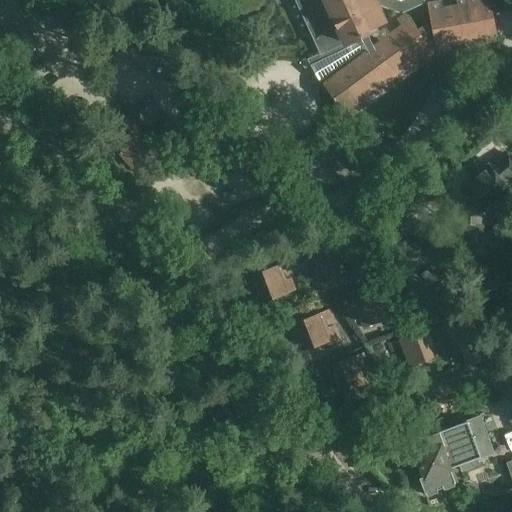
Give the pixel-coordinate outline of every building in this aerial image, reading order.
[(296,0),(320,53),(304,60),(298,63),(300,66),(308,78),(316,93),(328,84),(348,111),(347,111),(351,117),(360,110),(356,105),(368,97),(371,101),(388,89),(385,84),(396,76),(399,81),(416,68),(413,64),(424,55),(428,60),(436,53),(452,51),(450,44),(464,42),(465,48),(489,44),(488,37),(497,35),(490,0),(458,0),(459,2),(445,5),(444,0),(432,2),(435,21),(417,30),(406,15),(399,20),(402,24),(391,32),(388,28),(379,35),(384,42),(375,48),(368,34),(376,30),(375,28),(388,19),(381,4),(403,12),(425,1),(425,0),(296,0)] [(130,118),(107,138),(132,169),(156,149),(130,118)] [(379,161),(351,131),(329,152),(356,182),(379,161)] [(511,167),(502,156),(490,167),(489,166),(464,189),(481,209),(507,186),(504,182),(511,175),(511,167)] [(472,231),(473,256),(481,255),(481,250),(495,250),(495,231),(472,231)] [(343,240),(306,255),(309,263),(316,261),(319,267),(315,269),(320,281),(354,268),(343,240)] [(252,275),(263,303),(296,290),(291,278),(288,279),(285,273),(292,270),(289,261),(252,275)] [(479,268),(465,268),(465,286),(478,286),(479,268)] [(386,289),(348,303),(352,312),(359,309),(361,316),(358,317),(362,330),(396,317),(386,289)] [(303,352),(337,339),(332,327),(329,328),(326,321),(333,318),(330,309),(292,324),(303,352)] [(426,329),(389,343),(392,352),(399,350),(402,356),(398,358),(403,370),(437,357),(426,329)] [(367,351),(330,366),(341,394),(374,381),(369,368),(366,370),(363,363),(370,360),(367,351)] [(445,447),(451,444),(453,450),(444,454),(449,468),(459,465),(462,471),(479,464),(477,458),(493,452),(480,416),(439,432),(445,447)] [(455,483),(449,468),(444,454),(453,450),(451,444),(445,447),(439,432),(411,442),(406,444),(411,457),(416,455),(425,478),(420,480),(425,494),(455,483)] [(464,485),(470,500),(480,496),(474,482),(464,485)]
